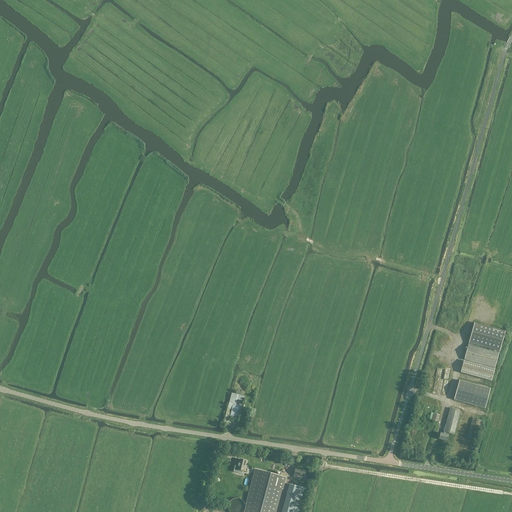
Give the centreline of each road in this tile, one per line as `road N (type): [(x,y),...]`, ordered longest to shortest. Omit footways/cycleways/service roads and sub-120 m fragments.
road 1 (unclassified): [(388,463),(511,37)]
road 2 (tertiary): [(388,463),(124,423),(0,389)]
road 3 (track): [(323,467),(511,495)]
road 4 (track): [(441,283),(304,237)]
road 5 (tertiary): [(388,463),(511,482)]
